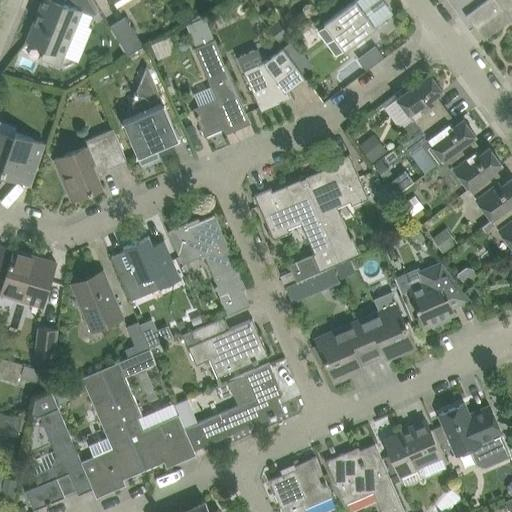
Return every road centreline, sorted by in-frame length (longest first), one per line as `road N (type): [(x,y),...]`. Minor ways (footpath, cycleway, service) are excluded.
road 1 (residential): [(325,423),(220,174)]
road 2 (residential): [(220,174),(339,115),(439,35)]
road 3 (residential): [(0,213),(43,231),(85,231),(220,174)]
road 4 (residential): [(325,423),(477,359)]
road 5 (residential): [(113,511),(232,462)]
